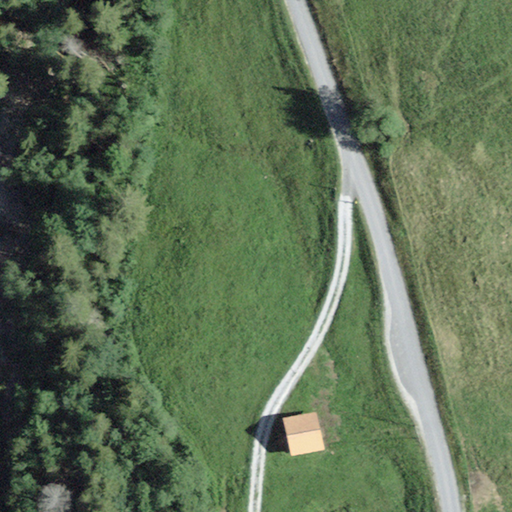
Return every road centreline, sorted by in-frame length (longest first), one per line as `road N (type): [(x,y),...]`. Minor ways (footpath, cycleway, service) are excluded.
road 1 (unclassified): [(295,0),(382,240),(451,511)]
road 2 (track): [(253,511),(268,416),(338,282),(351,146)]
